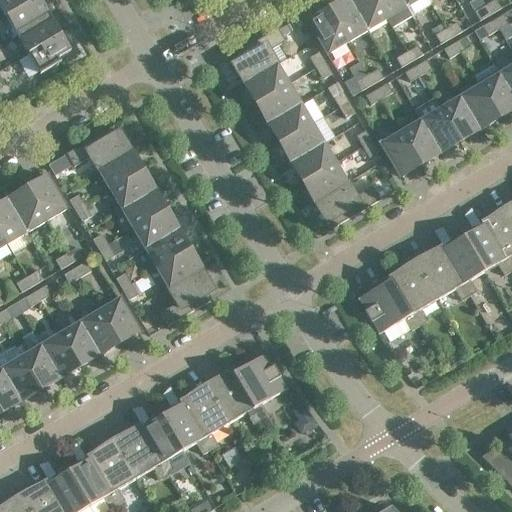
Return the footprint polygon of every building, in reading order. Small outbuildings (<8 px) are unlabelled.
[(36,0),(0,0),(0,8),(6,18),(36,0)] [(50,17),(39,0),(36,0),(6,18),(17,37),(50,17)] [(367,32),(347,0),(346,0),(339,5),(338,4),(328,11),(347,44),(367,32)] [(386,21),(374,0),(347,0),(367,32),(386,21)] [(406,9),(400,0),(374,0),(386,21),(406,9)] [(421,0),(400,0),(406,9),(421,0)] [(495,1),(484,7),(490,16),(501,10),(495,1)] [(490,16),(484,7),(474,14),(479,23),(490,16)] [(347,44),(328,11),(316,17),(317,18),(307,24),(327,56),(347,44)] [(509,24),(504,15),(493,22),(498,31),(509,24)] [(61,36),(50,17),(17,37),(28,55),(61,36)] [(498,31),(493,22),(482,28),(488,37),(498,31)] [(293,23),(279,31),(283,38),(297,29),(293,23)] [(456,24),(445,30),(451,40),(462,33),(456,24)] [(279,31),(277,30),(235,55),(238,62),(232,66),(233,66),(238,78),(239,77),(244,86),(277,67),(269,53),(285,43),(283,38),(279,31)] [(451,40),(445,30),(434,37),(440,46),(451,40)] [(70,52),(61,36),(28,55),(40,76),(60,63),(58,59),(70,52)] [(470,48),(465,38),(454,45),(459,54),(470,48)] [(459,54),(454,45),(443,51),(448,61),(459,54)] [(417,47),(406,54),(411,63),(422,56),(417,47)] [(325,65),(318,54),(309,59),(315,70),(325,65)] [(411,63),(406,54),(395,60),(401,69),(411,63)] [(431,71),(425,62),(415,68),(420,77),(431,71)] [(331,76),(325,65),(315,70),(322,81),(331,76)] [(288,86),(277,67),(244,86),(249,95),(248,95),(256,106),(288,86)] [(511,67),(498,75),(511,98),(511,67)] [(420,77),(415,68),(404,75),(409,84),(420,77)] [(378,70),(367,77),(372,86),(383,80),(378,70)] [(511,111),(511,98),(498,75),(479,87),(498,120),(509,114),(509,113),(511,111)] [(372,86),(367,77),(356,83),(361,93),(372,86)] [(392,94),(386,85),(375,91),(381,101),(392,94)] [(300,106),(288,86),(256,106),(261,117),(262,117),(267,125),(300,106)] [(498,120),(479,87),(459,99),(478,131),(487,126),(488,127),(498,120)] [(381,101),(375,91),(364,98),(370,107),(381,101)] [(348,104),(342,93),(332,99),(339,110),(348,104)] [(478,131),(459,99),(439,110),(459,143),(470,137),(478,131)] [(354,115),(348,104),(339,110),(345,120),(354,115)] [(312,126),(300,106),(267,125),(273,134),(272,135),(279,145),(312,126)] [(459,143),(439,110),(420,122),(439,155),(448,149),(449,150),(459,143)] [(439,155),(420,122),(400,133),(420,166),(431,161),(430,160),(439,155)] [(323,145),(312,126),(279,145),(285,156),(291,165),(323,145)] [(112,137),(108,130),(65,155),(73,169),(90,159),(98,173),(131,153),(125,145),(126,144),(119,134),(118,133),(112,137)] [(371,143),(365,132),(356,138),(362,149),(371,143)] [(420,166),(400,133),(380,146),(399,178),(409,173),(409,174),(420,166)] [(378,154),(371,143),(362,149),(368,160),(378,154)] [(335,165),(323,145),(291,165),(296,173),(295,174),(302,184),(335,165)] [(136,162),(131,153),(98,173),(110,192),(142,173),(137,162),(136,162)] [(347,184),(335,165),(302,184),(308,196),(309,195),(314,204),(347,184)] [(150,183),(142,173),(110,192),(121,212),(154,193),(149,184),(150,183)] [(66,211),(47,178),(37,184),(37,183),(26,190),(46,223),(66,211)] [(355,198),(347,184),(314,204),(319,213),(318,213),(326,223),(326,224),(333,220),(337,227),(379,202),(371,189),(355,198)] [(46,223),(26,190),(15,196),(16,196),(7,202),(26,234),(46,223)] [(159,201),(154,193),(121,212),(133,232),(165,212),(160,201),(159,201)] [(78,197),(68,202),(75,213),(84,207),(78,197)] [(26,234),(7,202),(0,205),(0,234),(7,246),(26,234)] [(90,218),(84,207),(75,213),(81,224),(90,218)] [(511,256),(511,217),(506,208),(480,224),(482,227),(483,226),(504,262),(506,261),(511,271),(511,259),(511,258),(511,256)] [(173,223),(165,212),(133,232),(144,251),(177,232),(172,223),(173,223)] [(504,262),(483,226),(482,227),(462,239),(483,274),(495,267),(502,279),(511,272),(511,271),(506,261),(504,262)] [(182,241),(177,232),(144,251),(156,271),(189,251),(183,240),(182,241)] [(101,236),(92,241),(98,252),(107,247),(101,236)] [(462,239),(442,250),(441,251),(462,286),(460,288),(467,299),(478,293),(471,281),(483,274),(462,239)] [(114,258),(107,247),(98,252),(104,263),(114,258)] [(440,247),(413,263),(437,302),(455,291),(462,302),(467,299),(460,288),(462,286),(441,251),(442,250),(440,247)] [(76,249),(65,256),(71,265),(82,258),(76,249)] [(196,262),(189,251),(156,271),(168,290),(200,271),(195,262),(196,262)] [(71,265),(65,256),(54,262),(60,271),(71,265)] [(437,302),(413,263),(387,279),(389,282),(390,282),(418,329),(426,324),(419,312),(437,302)] [(90,273),(85,264),(74,270),(79,279),(90,273)] [(79,279),(74,270),(63,276),(69,286),(79,279)] [(206,280),(200,271),(168,290),(176,304),(159,314),(167,328),(167,327),(168,327),(210,302),(206,295),(213,292),(212,291),(206,279),(206,280)] [(37,272),(26,279),(32,288),(42,282),(37,272)] [(124,275),(115,281),(121,291),(131,286),(124,275)] [(32,288),(26,279),(15,285),(21,295),(32,288)] [(418,329),(390,282),(389,282),(356,301),(357,302),(359,301),(365,312),(364,313),(370,325),(372,324),(379,335),(377,336),(377,337),(404,321),(410,333),(418,329)] [(137,297),(131,286),(121,291),(128,302),(137,297)] [(51,296),(45,287),(35,293),(40,303),(51,296)] [(40,303),(35,293),(24,300),(29,309),(40,303)] [(139,333),(119,300),(99,312),(118,345),(130,339),(129,338),(139,333)] [(12,319),(6,310),(0,313),(0,324),(1,326),(12,319)] [(118,345),(99,312),(79,324),(99,357),(107,351),(108,352),(118,345)] [(99,357),(79,324),(60,335),(79,368),(90,363),(90,362),(99,357)] [(79,368),(60,335),(40,347),(59,380),(68,375),(69,375),(79,368)] [(59,380),(40,347),(20,359),(40,391),(51,386),(51,385),(59,380)] [(266,355),(234,374),(233,375),(261,422),(268,418),(261,406),(287,390),(286,389),(285,390),(278,379),(280,378),(273,367),(271,368),(265,357),(267,356),(266,355)] [(40,391),(20,359),(1,370),(20,403),(29,398),(29,399),(40,391)] [(20,403),(1,370),(0,370),(0,413),(1,415),(12,409),(11,408),(20,403)] [(232,371),(205,387),(228,425),(245,415),(252,427),(261,422),(233,375),(234,374),(232,371)] [(228,425),(205,387),(178,402),(180,406),(181,405),(202,441),(204,439),(211,451),(216,448),(209,436),(228,425)] [(202,441),(181,405),(180,406),(160,417),(182,453),(194,446),(201,457),(211,451),(204,439),(202,441)] [(160,417),(141,429),(140,430),(161,465),(159,466),(166,478),(176,472),(169,460),(182,453),(160,417)] [(139,426),(112,442),(135,480),(154,469),(161,481),(166,478),(159,466),(161,465),(140,430),(141,429),(139,426)] [(511,484),(511,443),(511,441),(510,442),(481,459),(509,486),(511,484)] [(135,480),(112,442),(85,457),(87,461),(88,460),(109,496),(111,495),(118,506),(123,503),(116,491),(135,480)] [(109,496),(88,460),(87,461),(67,473),(88,508),(101,501),(107,511),(108,511),(118,506),(111,495),(109,496)] [(67,473),(47,485),(62,511),(81,511),(88,508),(67,473)] [(45,481),(19,497),(27,511),(62,511),(47,485),(45,481)] [(27,511),(19,497),(0,507),(0,511),(27,511)]
